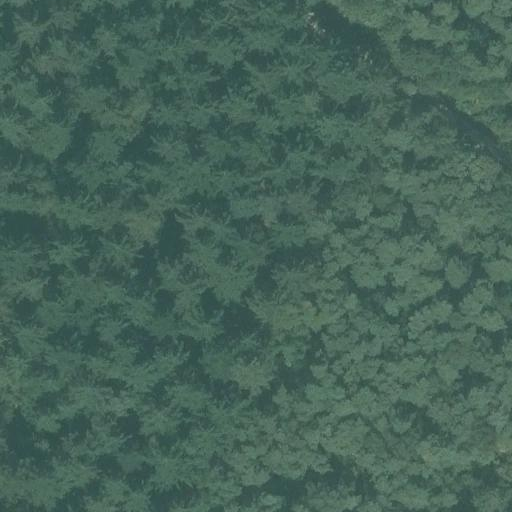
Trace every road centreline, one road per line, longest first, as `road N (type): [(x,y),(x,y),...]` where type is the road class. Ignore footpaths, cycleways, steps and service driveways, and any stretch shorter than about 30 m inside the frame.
road 1 (track): [(400,83),(287,0)]
road 2 (track): [(511,166),(400,83)]
